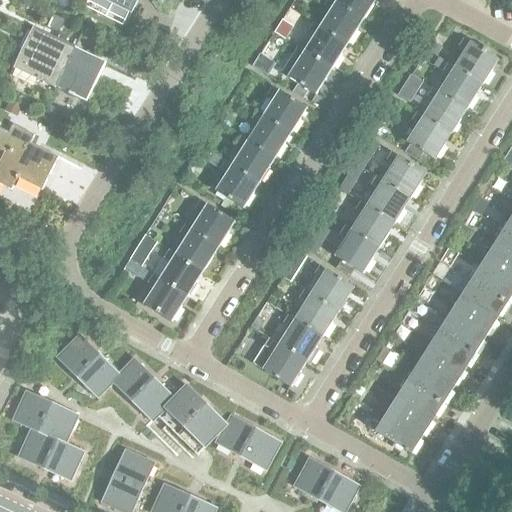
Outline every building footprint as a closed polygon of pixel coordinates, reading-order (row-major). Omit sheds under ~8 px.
[(137,0),(106,0),(131,12),(137,0)] [(348,45),(364,20),(335,2),(331,0),(327,0),(323,7),(329,11),(319,27),(348,45)] [(336,0),(335,2),(364,20),(376,0),(336,0)] [(79,12),(75,21),(93,30),(98,22),(79,12)] [(53,15),(51,21),(61,26),(64,20),(53,15)] [(314,35),(303,52),(332,70),(348,45),(319,27),(313,23),(308,31),(314,35)] [(56,88),(75,49),(74,49),(75,47),(74,46),(73,48),(34,29),(35,27),(33,27),(13,69),(14,69),(15,67),(37,78),(36,79),(42,82),(42,81),(54,86),(53,88),(54,89),(55,87),(56,88)] [(464,51),(454,67),(482,87),(498,61),(485,52),(486,51),(484,49),(483,50),(479,48),(478,48),(463,39),(457,47),(464,51)] [(441,44),(436,41),(431,49),(439,53),(442,48),(441,44)] [(316,96),(332,70),(303,52),(297,48),(291,57),(297,61),(287,77),(316,96)] [(105,64),(75,49),(56,88),(68,94),(73,97),(73,96),(86,102),(105,64)] [(253,66),(263,72),(271,60),(261,54),(253,66)] [(467,112),(482,87),(454,67),(447,63),(442,72),(448,76),(438,91),(438,93),(467,112)] [(411,75),(398,95),(405,99),(417,79),(411,75)] [(451,136),(467,112),(438,93),(438,91),(432,87),(426,96),(432,100),(422,117),(451,136)] [(272,101),(262,117),(291,135),(306,110),(271,88),(266,97),(272,101)] [(3,111),(15,117),(21,106),(9,100),(3,111)] [(239,114),(249,121),(255,112),(244,106),(239,114)] [(49,107),(46,114),(53,118),(55,113),(54,109),(49,107)] [(436,161),(451,136),(422,117),(415,112),(410,121),(418,126),(407,143),(400,138),(395,147),(418,162),(424,154),(436,161)] [(275,160),(291,135),(262,117),(256,113),(250,121),(256,125),(246,142),(275,160)] [(0,128),(0,151),(4,153),(0,160),(0,185),(10,191),(15,181),(19,180),(41,191),(58,157),(30,143),(34,135),(12,124),(8,133),(0,128)] [(259,185),(275,160),(246,142),(240,138),(235,146),(241,150),(230,166),(259,185)] [(364,152),(357,163),(365,168),(372,157),(364,152)] [(426,174),(390,152),(385,160),(392,164),(381,181),(410,200),(426,174)] [(243,210),(259,185),(230,166),(224,162),(218,172),(225,175),(214,192),(243,210)] [(365,205),(394,225),(410,200),(381,181),(375,177),(369,185),(376,189),(365,205)] [(201,213),(191,230),(219,247),(234,224),(235,223),(200,200),(195,209),(201,213)] [(360,215),(350,231),(349,231),(378,251),(394,225),(365,205),(359,201),(353,210),(360,215)] [(511,217),(503,231),(511,237),(511,217)] [(219,247),(191,230),(184,225),(179,234),(186,238),(175,254),(203,272),(219,247)] [(363,275),(378,251),(349,231),(350,231),(343,226),(337,235),(345,240),(335,257),(363,275)] [(511,272),(511,237),(503,231),(487,257),(511,272)] [(145,239),(130,261),(140,268),(155,245),(145,239)] [(188,297),(203,272),(175,254),(169,250),(163,259),(170,263),(160,279),(188,297)] [(508,305),(511,297),(511,272),(487,257),(471,281),(508,305)] [(310,296),(338,314),(354,288),(319,266),(313,274),(321,279),(311,295),(310,296)] [(143,268),(137,277),(148,284),(151,278),(153,275),(143,268)] [(289,271),(285,278),(301,288),(305,282),(289,271)] [(172,322),(188,297),(160,279),(153,275),(151,278),(143,291),(150,295),(144,304),(143,305),(171,323),(172,322)] [(471,281),(455,307),(492,330),(508,305),(471,281)] [(294,321),(322,339),(338,314),(310,296),(311,295),(303,290),(298,298),(305,303),(295,320),(294,321)] [(476,355),(492,330),(455,307),(439,332),(476,355)] [(315,350),(322,339),(294,321),(295,320),(287,315),(282,323),(289,328),(279,344),(307,363),(310,364),(318,351),(315,350)] [(460,380),(476,355),(439,332),(423,357),(460,380)] [(57,359),(77,378),(99,355),(79,336),(57,359)] [(279,344),(279,345),(269,339),(264,347),(253,363),(252,364),(291,389),(307,363),(279,344)] [(96,398),(112,382),(119,375),(99,355),(77,378),(96,398)] [(444,405),(460,380),(423,357),(408,382),(444,405)] [(112,382),(131,402),(154,379),(134,360),(119,375),(112,382)] [(157,416),(164,409),(174,399),(154,379),(131,402),(151,422),(157,416)] [(429,429),(444,405),(408,382),(392,406),(429,429)] [(174,399),(164,409),(157,416),(177,436),(207,406),(187,386),(174,399)] [(13,422),(32,430),(39,433),(53,404),(27,392),(13,422)] [(39,433),(58,441),(65,444),(78,416),(53,404),(39,433)] [(204,448),(226,426),(226,425),(207,406),(177,436),(196,454),(204,448)] [(412,456),(429,429),(392,406),(381,424),(372,419),(367,427),(412,456)] [(226,425),(226,426),(216,444),(240,458),(256,430),(231,416),(226,425)] [(19,458),(44,470),(58,441),(39,433),(32,430),(19,458)] [(281,443),(256,430),(240,458),(265,471),(281,443)] [(58,441),(44,470),(70,482),(84,453),(65,444),(58,441)] [(125,451),(113,477),(143,490),(154,465),(125,451)] [(294,487),(319,501),(334,473),(309,459),(294,487)] [(345,511),(359,487),(334,473),(319,501),(338,511),(345,511)] [(132,511),(143,490),(113,477),(102,503),(121,511),(132,511)] [(152,511),(183,511),(190,497),(165,485),(152,511)] [(213,511),(215,508),(190,497),(183,511),(213,511)]
